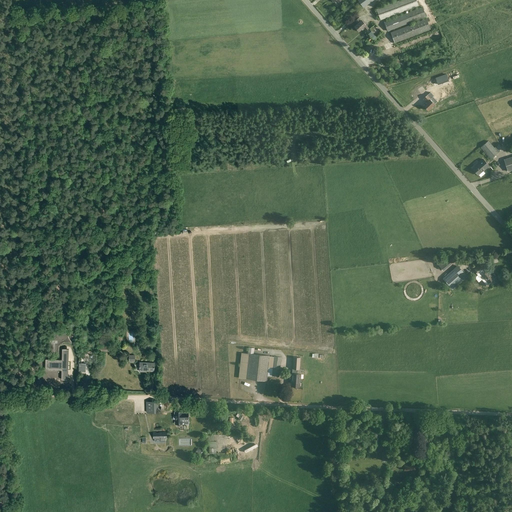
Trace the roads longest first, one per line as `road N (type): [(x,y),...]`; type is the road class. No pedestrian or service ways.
road 1 (track): [(511,415),(33,391)]
road 2 (tertiary): [(511,232),(307,0)]
road 3 (track): [(15,26),(28,12),(153,0)]
